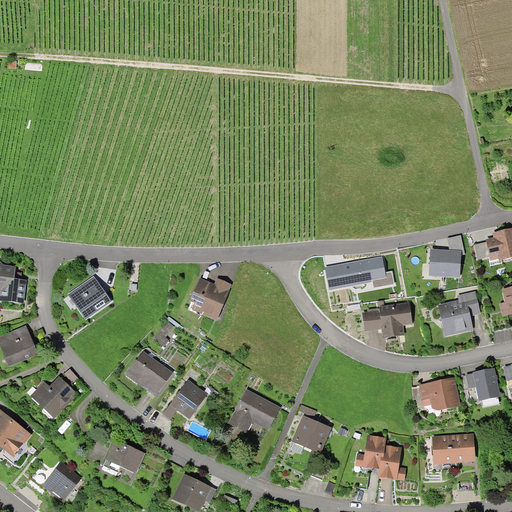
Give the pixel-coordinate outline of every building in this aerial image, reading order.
[(511,227),(493,232),(494,236),(485,238),(486,241),(489,256),(490,260),(498,258),(499,261),(511,257),(511,227)] [(447,237),(450,249),(462,250),(461,254),(465,254),(461,235),(447,237)] [(489,256),(486,241),(474,244),(478,259),(489,256)] [(450,249),(431,248),(429,275),(460,277),(461,254),(462,250),(450,249)] [(381,257),(326,269),(330,288),(385,277),(381,257)] [(0,300),(24,303),(27,280),(21,279),(14,278),(15,272),(15,266),(3,264),(0,261),(0,300)] [(93,276),(68,294),(85,319),(111,302),(93,276)] [(195,303),(193,309),(217,320),(230,291),(229,291),(232,284),(217,278),(214,284),(200,278),(190,301),(195,303)] [(511,285),(502,288),(505,301),(499,302),(502,316),(511,313),(511,285)] [(459,299),(438,304),(445,335),(473,329),(470,315),(481,313),(475,290),(457,295),(459,299)] [(384,305),(379,306),(380,309),(382,329),(383,337),(404,334),(403,324),(412,323),(409,302),(384,305)] [(382,329),(380,309),(362,311),(365,331),(382,329)] [(168,321),(154,338),(165,347),(170,341),(165,337),(174,327),(168,321)] [(26,326),(0,336),(0,345),(9,367),(38,355),(26,326)] [(173,372),(144,351),(127,375),(156,396),(173,372)] [(473,372),(473,373),(476,387),(479,401),(481,400),(498,397),(501,396),(495,367),(473,372)] [(78,378),(70,369),(64,373),(72,383),(78,378)] [(468,388),(476,387),(473,373),(465,375),(468,388)] [(30,396),(54,418),(78,394),(59,376),(49,386),(44,381),(30,396)] [(454,377),(419,385),(424,406),(431,405),(432,408),(440,410),(461,405),(454,377)] [(188,380),(170,404),(177,410),(190,419),(208,395),(188,380)] [(209,385),(206,389),(215,397),(218,392),(209,385)] [(281,407),(247,389),(228,423),(247,433),(253,422),(268,430),(281,407)] [(499,403),(498,397),(481,400),(483,407),(499,403)] [(169,420),(177,410),(170,404),(162,415),(169,420)] [(313,419),(317,411),(301,404),(299,411),(307,414),(306,416),(313,419)] [(0,436),(13,419),(0,408),(0,436)] [(303,415),(292,441),(294,442),(305,447),(320,454),(332,427),(313,419),(306,416),(303,415)] [(32,434),(13,419),(0,436),(0,446),(14,457),(32,434)] [(474,433),(432,436),(434,464),(476,461),(474,433)] [(357,453),(355,465),(379,469),(381,456),(384,456),(385,445),(387,437),(367,435),(364,454),(357,453)] [(146,453),(113,438),(104,458),(136,473),(146,453)] [(302,454),(305,447),(294,442),(291,450),(302,454)] [(402,447),(385,445),(384,456),(381,456),(379,469),(378,476),(404,480),(406,468),(399,467),(402,447)] [(61,462),(42,486),(63,502),(82,478),(61,462)] [(172,498),(200,511),(205,501),(212,487),(184,474),(172,498)] [(216,489),(212,487),(205,501),(210,503),(216,489)] [(225,495),(223,501),(236,506),(238,500),(225,495)]
